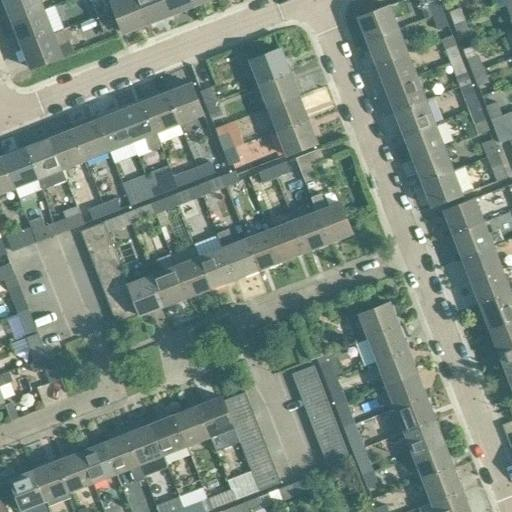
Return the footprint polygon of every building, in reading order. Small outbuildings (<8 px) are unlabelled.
[(5,0),(13,21),(43,10),(39,0),(5,0)] [(90,0),(97,15),(108,11),(104,0),(90,0)] [(148,23),(138,0),(117,0),(111,2),(123,33),(148,23)] [(171,14),(165,0),(138,0),(148,23),(171,14)] [(194,5),(192,0),(165,0),(171,14),(194,5)] [(418,0),(425,18),(433,15),(433,17),(443,13),(438,0),(435,0),(427,3),(426,0),(418,0)] [(358,17),(368,41),(399,29),(389,5),(358,17)] [(450,12),(455,25),(465,21),(460,8),(450,12)] [(22,44),(52,33),(43,10),(13,21),(22,44)] [(115,29),(108,11),(97,15),(104,33),(115,29)] [(444,13),(443,13),(433,17),(438,30),(449,26),(444,13)] [(470,35),(465,21),(455,25),(460,39),(470,35)] [(408,52),(399,29),(368,41),(377,64),(408,52)] [(74,52),(70,42),(58,46),(52,33),(22,44),(31,68),(74,52)] [(446,49),(451,63),(461,59),(456,45),(446,49)] [(250,60),(259,84),(290,72),(281,48),(250,60)] [(417,76),(408,52),(377,64),(386,88),(417,76)] [(468,59),(473,72),(483,68),(478,55),(468,59)] [(471,83),(461,59),(451,63),(460,87),(471,83)] [(489,82),(483,68),(473,72),(478,86),(489,82)] [(300,96),(290,72),(259,84),(269,108),(300,96)] [(426,100),(417,76),(386,88),(395,112),(426,100)] [(192,83),(168,92),(180,123),(204,114),(192,83)] [(479,106),(471,83),(460,87),(469,110),(479,106)] [(201,91),(207,105),(217,101),(212,87),(201,91)] [(180,123),(168,92),(144,102),(156,133),(180,123)] [(309,120),(300,96),(269,108),(278,132),(309,120)] [(435,123),(426,100),(395,112),(404,136),(435,123)] [(223,115),(217,101),(207,105),(212,119),(223,115)] [(156,133),(144,102),(121,111),(133,142),(147,136),(152,151),(162,147),(156,133)] [(486,106),(491,119),(501,115),(496,102),(486,106)] [(485,120),(479,106),(469,110),(474,124),(485,120)] [(133,142),(121,111),(97,120),(109,151),(133,142)] [(501,115),(491,119),(496,133),(500,143),(511,138),(502,115),(501,115)] [(109,151),(97,120),(74,129),(86,160),(109,151)] [(318,143),(309,120),(278,132),(287,155),(318,143)] [(444,147),(435,123),(404,136),(413,159),(444,147)] [(86,160),(74,129),(50,138),(62,169),(63,169),(86,160)] [(220,138),(225,152),(236,148),(230,134),(220,138)] [(62,169),(50,138),(27,147),(39,178),(43,190),(67,181),(63,169),(62,169)] [(203,165),(197,167),(201,178),(215,172),(211,163),(219,160),(211,138),(195,144),(203,165)] [(482,143),(487,157),(498,153),(492,139),(482,143)] [(39,178),(27,147),(3,156),(15,188),(39,178)] [(453,171),(444,147),(413,159),(422,183),(453,171)] [(241,162),(236,148),(225,152),(231,166),(241,162)] [(296,158),(305,182),(315,178),(310,165),(324,160),(320,149),(296,158)] [(503,167),(498,153),(487,157),(497,181),(507,178),(503,167)] [(0,193),(15,188),(3,156),(0,157),(0,193)] [(286,162),(272,167),(276,177),(290,172),(286,162)] [(465,166),(453,171),(422,183),(432,206),(463,194),(462,194),(473,189),(465,166)] [(201,178),(197,167),(174,177),(178,187),(201,178)] [(276,177),(272,167),(259,172),(263,183),(276,177)] [(237,170),(223,176),(227,186),(241,181),(237,170)] [(227,186),(223,176),(200,185),(204,195),(227,186)] [(178,187),(174,177),(150,186),(154,196),(178,187)] [(204,195),(200,185),(176,195),(180,205),(204,195)] [(154,196),(150,186),(126,195),(130,205),(154,196)] [(311,197),(317,212),(329,243),(353,233),(341,204),(327,209),(321,194),(311,197)] [(180,205),(176,195),(162,200),(166,210),(180,205)] [(444,210),(453,234),(483,222),(474,198),(444,210)] [(117,199),(103,204),(107,215),(121,209),(117,199)] [(107,215),(103,204),(89,210),(93,220),(107,215)] [(66,219),(52,224),(56,234),(84,224),(77,206),(64,212),(66,219)] [(143,207),(129,213),(133,223),(147,218),(143,207)] [(329,243),(317,212),(293,221),(305,252),(329,243)] [(133,223),(129,213),(115,218),(119,229),(133,223)] [(52,224),(46,227),(42,217),(28,223),(37,242),(56,234),(52,224)] [(305,252),(293,221),(270,230),(282,261),(305,252)] [(85,243),(109,234),(104,222),(81,231),(85,243)] [(492,246),(483,222),(453,234),(462,257),(492,246)] [(259,269),(248,239),(234,244),(228,230),(218,234),(224,248),(236,278),(259,269)] [(282,261),(270,230),(248,239),(259,269),(282,261)] [(17,234),(7,238),(13,251),(23,247),(17,234)] [(90,255),(113,246),(109,234),(85,243),(90,255)] [(117,257),(113,246),(90,255),(94,265),(117,257)] [(501,269),(492,246),(462,257),(471,281),(501,269)] [(212,288),(200,257),(196,247),(172,256),(176,266),(188,297),(212,288)] [(236,278),(224,248),(200,257),(212,288),(236,278)] [(188,297),(176,266),(172,256),(149,265),(153,275),(165,306),(188,297)] [(122,268),(117,257),(94,265),(99,277),(122,268)] [(103,288),(126,280),(122,268),(99,277),(103,288)] [(511,293),(501,269),(471,281),(481,305),(511,293)] [(9,291),(20,287),(14,272),(3,277),(9,291)] [(165,306),(153,275),(128,285),(130,291),(135,302),(139,314),(140,315),(165,306)] [(130,291),(128,285),(126,280),(103,288),(107,299),(130,291)] [(25,300),(20,287),(9,291),(14,304),(25,300)] [(135,302),(130,291),(107,299),(112,311),(135,302)] [(511,319),(511,296),(511,293),(481,305),(490,328),(511,319)] [(139,314),(135,302),(112,311),(116,323),(139,314)] [(359,314),(368,338),(399,326),(390,302),(359,314)] [(511,347),(511,319),(490,328),(499,352),(511,347)] [(22,324),(27,338),(38,334),(32,320),(22,324)] [(408,350),(399,326),(368,338),(377,362),(408,350)] [(302,336),(312,360),(323,356),(314,332),(302,336)] [(43,347),(38,334),(27,338),(33,351),(43,347)] [(511,373),(511,347),(499,352),(508,375),(511,373)] [(323,356),(312,360),(317,358),(326,381),(336,377),(331,364),(339,361),(341,356),(339,349),(323,356)] [(418,374),(408,350),(377,362),(387,386),(418,374)] [(45,368),(51,383),(62,379),(52,355),(30,363),(34,373),(45,368)] [(292,374),(297,386),(318,377),(314,365),(292,374)] [(10,372),(0,375),(0,402),(5,401),(0,388),(0,386),(13,381),(10,372)] [(427,397),(418,374),(387,386),(396,409),(427,397)] [(301,397),(323,388),(318,377),(297,386),(301,397)] [(345,401),(336,377),(326,381),(335,405),(345,401)] [(305,408),(327,399),(323,388),(301,397),(305,408)] [(228,412),(250,404),(245,392),(224,400),(228,412)] [(232,423),(228,412),(224,400),(222,396),(198,406),(210,437),(216,452),(229,447),(229,449),(241,445),(237,434),(232,423)] [(436,421),(427,397),(396,409),(405,432),(436,421)] [(331,410),(327,399),(305,408),(309,419),(331,410)] [(355,425),(345,401),(335,405),(345,429),(355,425)] [(254,414),(250,404),(228,412),(232,423),(254,414)] [(210,437),(198,406),(175,415),(187,446),(210,437)] [(335,422),(331,410),(309,419),(314,430),(335,422)] [(259,426),(254,414),(232,423),(237,434),(259,426)] [(187,446),(175,415),(151,424),(163,455),(187,446)] [(445,444),(436,421),(405,432),(414,456),(445,444)] [(318,441),(340,432),(335,422),(314,430),(318,441)] [(128,433),(140,464),(144,475),(168,466),(163,455),(151,424),(128,433)] [(360,439),(355,425),(345,429),(354,452),(364,448),(360,439)] [(241,445),(263,437),(259,426),(237,434),(241,445)] [(322,452),(344,444),(340,432),(318,441),(322,452)] [(140,464),(128,433),(104,443),(116,474),(131,468),(137,482),(146,479),(144,475),(140,464)] [(245,456),(267,448),(263,437),(241,445),(245,456)] [(116,474),(104,443),(81,452),(93,483),(116,474)] [(349,456),(344,444),(322,452),(327,464),(349,456)] [(454,467),(445,444),(414,456),(423,479),(454,467)] [(272,459),(267,448),(245,456),(250,467),(272,459)] [(373,471),(364,448),(354,452),(363,476),(373,471)] [(93,483),(81,452),(57,461),(70,492),(93,483)] [(276,470),(272,459),(250,467),(251,471),(254,479),(276,470)] [(70,492),(57,461),(34,470),(46,501),(70,492)] [(463,491),(454,467),(423,479),(432,503),(463,491)] [(46,501),(34,470),(10,479),(22,511),(46,501)] [(281,482),(276,470),(254,479),(259,491),(281,482)] [(231,490),(235,500),(259,491),(254,479),(251,471),(228,480),(231,489),(231,490)] [(378,485),(373,471),(363,476),(368,489),(378,485)] [(306,479),(292,484),(296,495),(310,489),(306,479)] [(296,495),(292,484),(269,493),(273,504),(296,495)] [(208,498),(212,509),(235,500),(231,490),(208,498)] [(471,511),(463,491),(432,503),(419,508),(420,511),(471,511)] [(259,497),(246,502),(249,511),(251,511),(263,507),(259,497)] [(184,508),(186,511),(205,511),(212,509),(208,498),(184,508)] [(249,511),(246,502),(232,508),(223,511),(249,511)]
